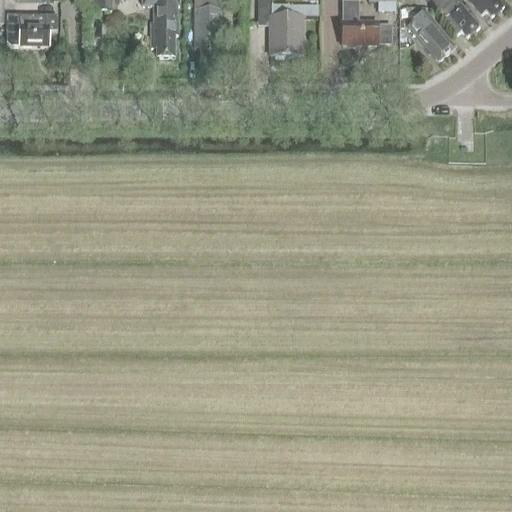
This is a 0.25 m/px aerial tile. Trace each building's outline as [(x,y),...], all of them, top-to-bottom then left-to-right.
[(110,13),(110,0),(89,0),(89,12),(110,13)] [(179,8),(178,0),(141,0),(141,8),(159,8),(159,20),(156,20),(156,26),(150,26),(151,52),(155,52),(155,59),(174,59),(174,37),(177,37),(176,8),(179,8)] [(225,0),(192,0),(193,50),(198,50),(198,60),(217,60),(217,37),(221,37),(221,13),(226,13),(225,0)] [(425,0),(438,16),(441,13),(445,17),(442,19),(456,36),(460,33),(466,40),(478,30),(458,6),(457,7),(452,0),(425,0)] [(466,0),(480,16),(485,13),(490,19),(502,9),(495,0),(466,0)] [(271,2),(257,3),(257,29),(270,29),(270,59),(300,59),(300,9),(287,9),(287,10),(271,10),(271,2)] [(342,49),(378,49),(378,46),(391,46),(390,28),(377,28),(377,24),(358,25),(357,3),(341,4),(342,25),(341,25),(342,49)] [(454,50),(425,13),(408,26),(437,63),(454,50)] [(5,46),(9,49),(18,49),(18,50),(48,50),(48,34),(56,34),(56,18),(5,19),(5,35),(5,46)]
